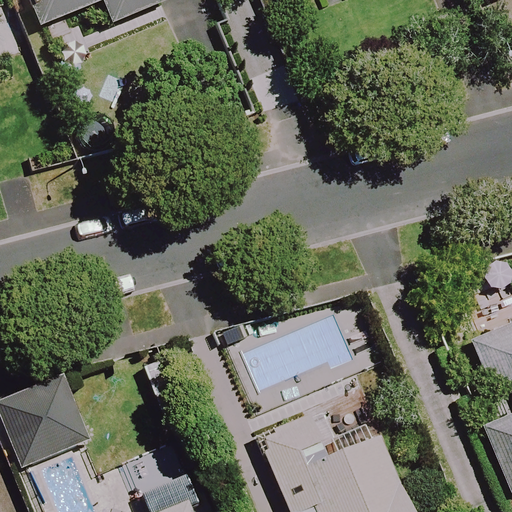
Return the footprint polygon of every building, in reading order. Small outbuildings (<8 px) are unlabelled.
[(18,0),(32,33),(93,9),(102,30),(159,7),(155,0),(18,0)] [(267,0),(271,9),(292,0),(267,0)] [(511,321),(462,341),(494,422),(465,433),(495,508),(511,501),(511,321)] [(79,445),(66,397),(0,414),(0,427),(9,463),(79,445)] [(334,444),(321,410),(248,438),(276,511),(398,511),(367,431),(334,444)]
